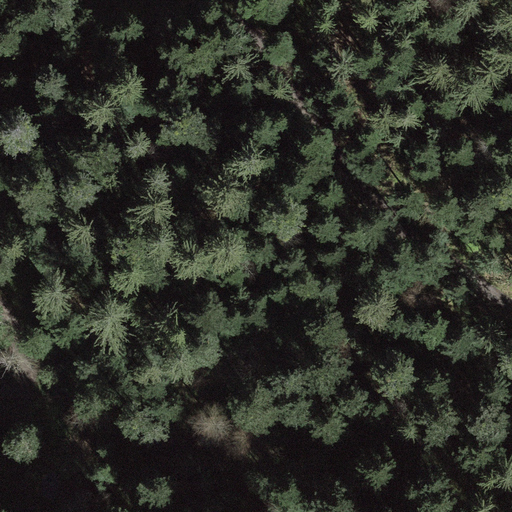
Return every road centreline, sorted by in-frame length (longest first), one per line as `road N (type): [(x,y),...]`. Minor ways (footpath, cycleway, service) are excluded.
road 1 (track): [(511,308),(413,238),(289,89),(256,37),(247,0)]
road 2 (track): [(0,287),(29,330),(35,364),(31,391),(0,400)]
